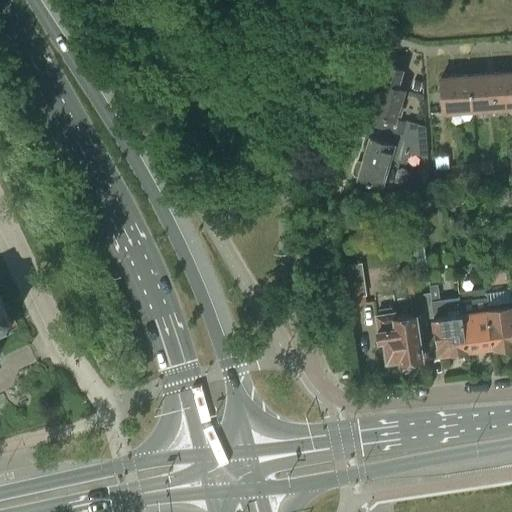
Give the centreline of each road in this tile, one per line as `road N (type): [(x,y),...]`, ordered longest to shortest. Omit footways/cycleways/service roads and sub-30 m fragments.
road 1 (secondary): [(248,451),(201,297),(133,156),(36,0)]
road 2 (secondary): [(0,9),(97,175),(160,313),(204,457)]
road 3 (primary): [(511,417),(248,451)]
road 4 (unclassified): [(353,405),(330,395),(312,372),(298,327),(291,167)]
road 5 (primary): [(257,488),(511,445)]
road 6 (primary): [(204,457),(0,493)]
road 7 (residential): [(291,167),(342,0)]
road 8 (unclassified): [(73,363),(0,213)]
road 9 (residential): [(511,388),(353,405)]
road 10 (primary): [(88,511),(212,493)]
